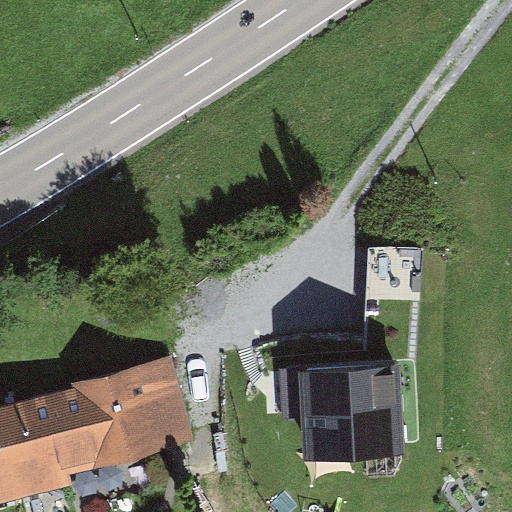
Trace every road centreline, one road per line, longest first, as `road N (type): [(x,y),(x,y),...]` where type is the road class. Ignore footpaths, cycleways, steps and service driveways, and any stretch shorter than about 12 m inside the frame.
road 1 (track): [(510,0),(311,269),(238,330),(209,383)]
road 2 (tertiary): [(318,0),(0,198)]
